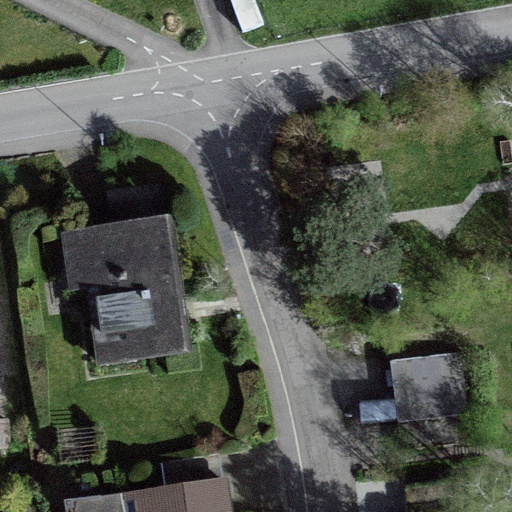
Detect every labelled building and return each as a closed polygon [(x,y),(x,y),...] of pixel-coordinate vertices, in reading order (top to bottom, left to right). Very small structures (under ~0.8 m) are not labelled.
[(185,325),(171,221),(77,235),(99,364),(179,352),(175,326),(185,325)] [(459,353),(390,362),(401,451),(458,444),(455,416),(467,414),(459,353)] [(0,421),(0,445),(9,445),(8,421),(0,421)] [(227,511),(219,454),(160,462),(164,491),(65,503),(65,511),(227,511)] [(464,481),(406,488),(408,511),(451,511),(468,510),(464,481)]
